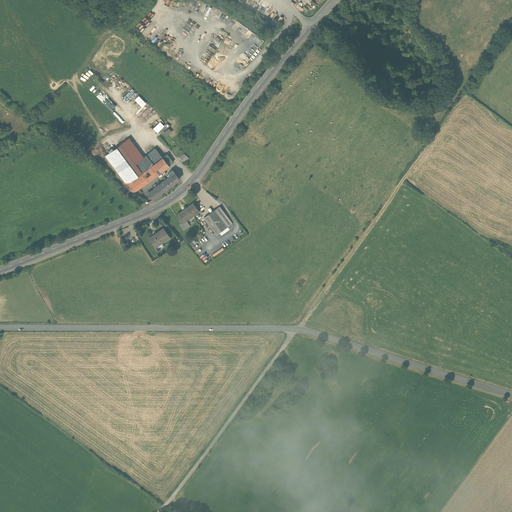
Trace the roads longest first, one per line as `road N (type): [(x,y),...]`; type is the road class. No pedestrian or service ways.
road 1 (tertiary): [(511,396),(295,329),(0,329)]
road 2 (secondary): [(335,0),(172,198),(0,269)]
road 3 (track): [(295,329),(160,511)]
road 4 (track): [(0,140),(34,120),(137,0)]
road 5 (track): [(295,329),(410,177)]
